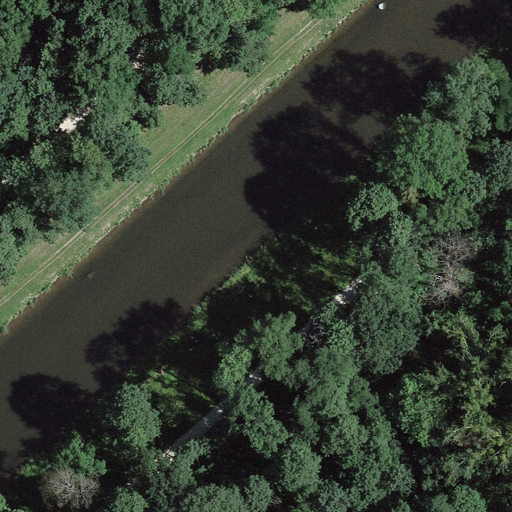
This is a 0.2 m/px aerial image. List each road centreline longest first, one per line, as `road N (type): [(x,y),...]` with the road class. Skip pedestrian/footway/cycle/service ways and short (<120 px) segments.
road 1 (track): [(511,142),(96,511)]
road 2 (track): [(0,182),(203,0)]
